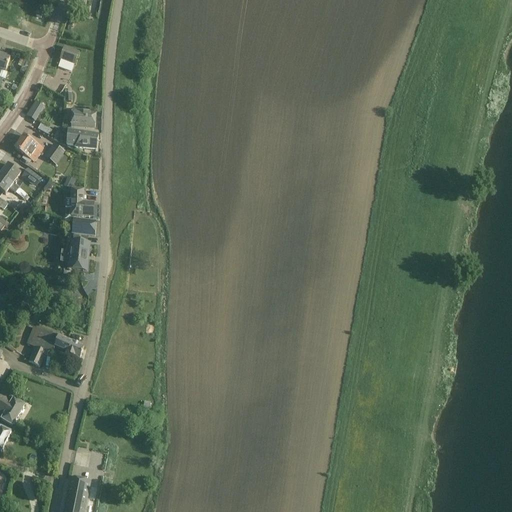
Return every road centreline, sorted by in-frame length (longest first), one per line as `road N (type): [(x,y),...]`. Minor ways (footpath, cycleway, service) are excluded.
road 1 (tertiary): [(82,391),(102,277),(117,0)]
road 2 (tertiary): [(54,511),(82,391)]
